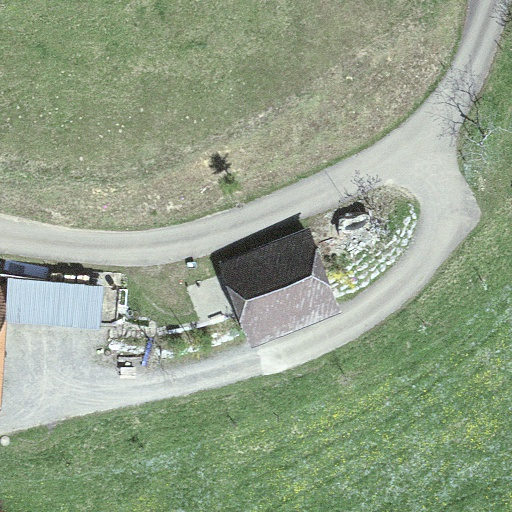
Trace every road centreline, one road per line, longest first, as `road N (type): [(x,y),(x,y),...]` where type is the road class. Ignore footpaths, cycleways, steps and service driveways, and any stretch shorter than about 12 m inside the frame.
road 1 (track): [(0,234),(146,248),(218,233),(338,182),(436,120),(463,78),(494,0)]
road 2 (track): [(23,392),(174,382),(286,352),(373,305),(408,274),(448,210),(408,143)]
